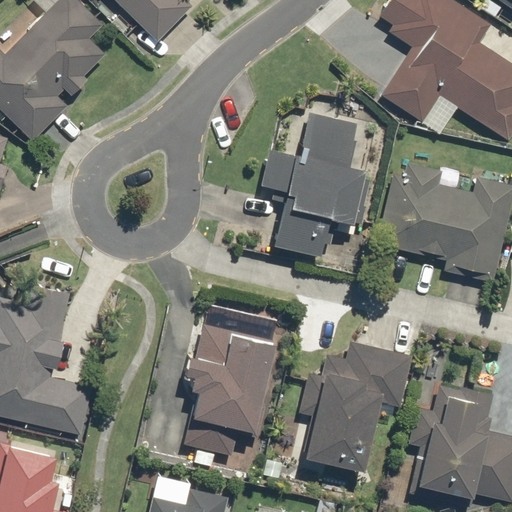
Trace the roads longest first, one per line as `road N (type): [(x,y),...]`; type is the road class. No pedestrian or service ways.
road 1 (residential): [(203,89),(181,207),(164,229),(145,238),(98,231),(92,195),(109,156),(177,111)]
road 2 (residential): [(302,0),(203,89)]
